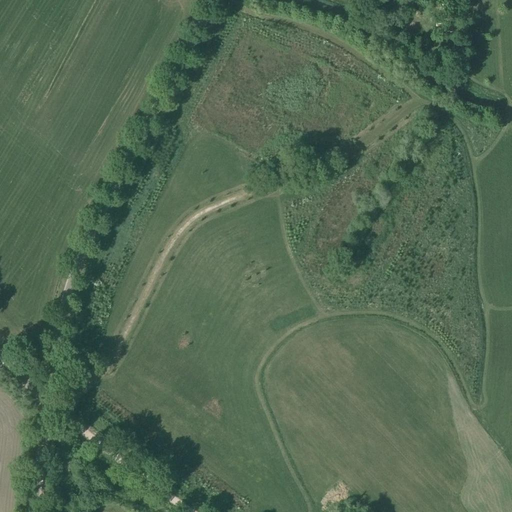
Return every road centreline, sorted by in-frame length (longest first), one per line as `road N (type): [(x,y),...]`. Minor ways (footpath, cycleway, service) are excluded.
road 1 (unclassified): [(47,404),(78,257),(213,0)]
road 2 (track): [(191,511),(47,404)]
